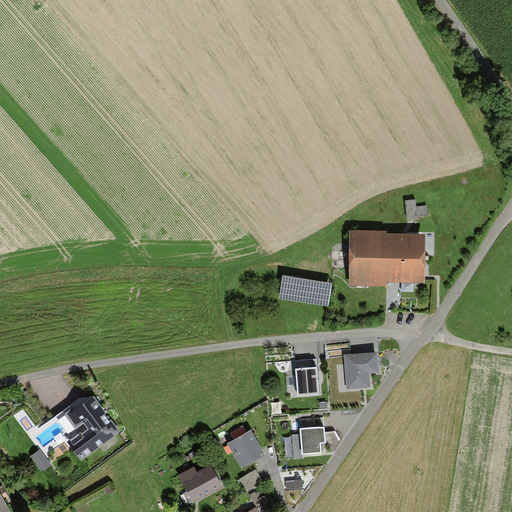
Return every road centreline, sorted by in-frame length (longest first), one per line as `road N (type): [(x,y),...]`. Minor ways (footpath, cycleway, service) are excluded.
road 1 (residential): [(0,384),(306,337),(426,333)]
road 2 (residential): [(301,511),(426,333)]
road 3 (residential): [(426,333),(511,205)]
road 4 (residential): [(438,0),(511,109)]
